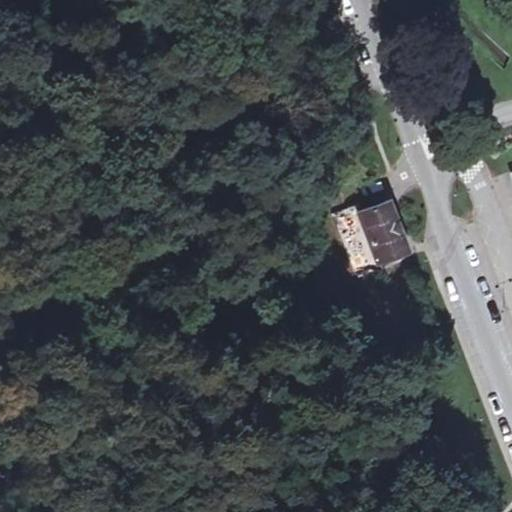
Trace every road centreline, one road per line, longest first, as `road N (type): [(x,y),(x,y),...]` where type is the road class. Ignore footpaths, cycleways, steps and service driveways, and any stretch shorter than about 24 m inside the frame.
road 1 (secondary): [(359,0),(437,208)]
road 2 (secondary): [(437,208),(511,404)]
road 3 (unclassified): [(511,110),(477,125),(457,149),(437,208)]
